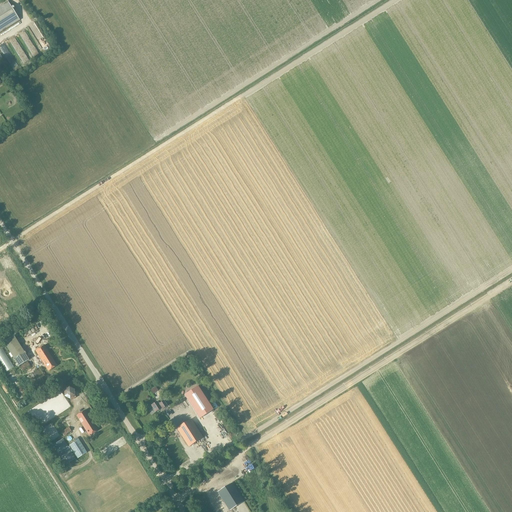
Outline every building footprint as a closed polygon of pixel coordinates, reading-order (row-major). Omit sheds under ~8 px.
[(0,32),(20,20),(8,1),(0,6),(0,32)] [(3,342),(18,366),(29,360),(13,336),(3,342)] [(35,351),(48,371),(56,366),(44,346),(35,351)] [(22,371),(30,366),(27,362),(20,367),(22,371)] [(40,369),(27,378),(38,394),(45,390),(39,380),(44,376),(40,369)] [(70,398),(75,389),(66,384),(61,393),(70,398)] [(213,410),(197,386),(184,395),(199,419),(213,410)] [(157,402),(151,405),(155,412),(161,409),(162,410),(167,407),(164,401),(159,404),(157,402)] [(35,405),(43,421),(49,419),(49,413),(50,412),(55,412),(54,411),(54,403),(52,404),(52,405),(48,407),(47,407),(46,405),(46,402),(43,402),(38,404),(35,405)] [(89,436),(97,430),(85,410),(76,416),(89,436)] [(188,447),(202,438),(190,419),(176,428),(188,447)] [(45,426),(51,438),(58,435),(52,422),(45,426)] [(64,436),(71,431),(68,427),(61,432),(64,436)] [(75,459),(67,446),(63,439),(49,448),(61,467),(75,459)] [(77,459),(87,453),(79,439),(69,445),(77,459)] [(217,492),(229,510),(243,501),(231,483),(217,492)]
